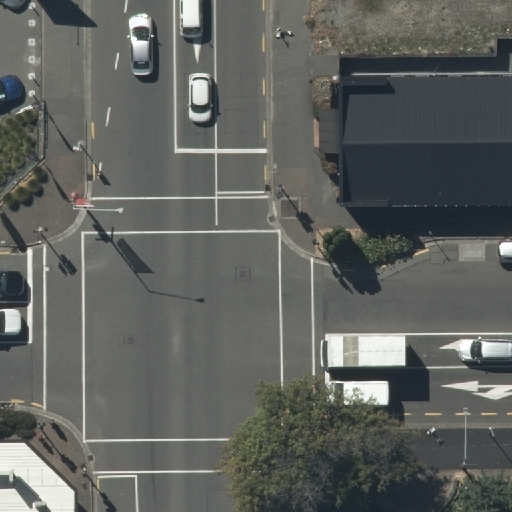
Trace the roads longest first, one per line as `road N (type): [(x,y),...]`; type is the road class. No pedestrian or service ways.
road 1 (secondary): [(176,0),(178,337)]
road 2 (tertiary): [(178,337),(511,334)]
road 3 (tertiary): [(178,337),(0,342)]
road 4 (secondary): [(178,337),(179,511)]
